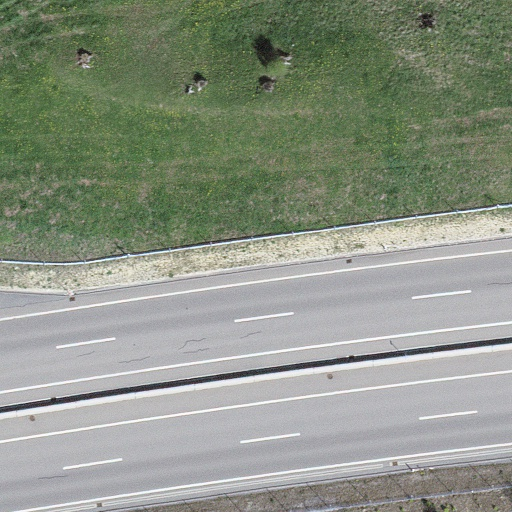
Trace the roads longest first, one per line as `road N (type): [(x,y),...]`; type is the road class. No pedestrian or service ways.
road 1 (motorway): [(0,478),(511,407)]
road 2 (motorway): [(511,288),(0,358)]
